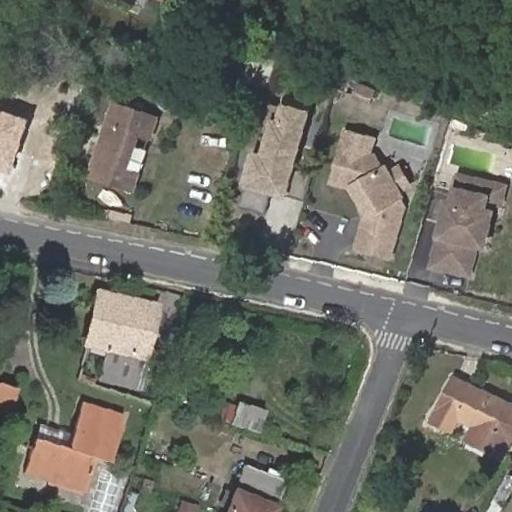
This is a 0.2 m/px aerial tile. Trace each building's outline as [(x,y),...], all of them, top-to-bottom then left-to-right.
[(76,103),(85,79),(69,73),(61,98),(76,103)] [(368,95),(372,84),(362,80),(358,79),(354,90),(368,95)] [(291,172),(307,108),(283,102),(281,110),(277,127),(271,125),(266,144),(262,160),(252,157),(238,210),(265,217),(271,195),(273,185),(287,189),(291,172)] [(90,176),(122,186),(128,168),(137,136),(149,140),(156,118),(113,104),(90,176)] [(277,127),(281,110),(267,106),(257,142),(266,144),(271,125),(277,127)] [(399,201),(402,199),(398,192),(388,175),(384,168),(381,170),(373,157),(368,156),(372,140),(343,133),(330,184),(350,189),(365,216),(367,219),(366,225),(362,228),(356,251),(390,260),(404,209),(399,201)] [(128,168),(122,186),(133,190),(138,172),(128,168)] [(409,186),(399,169),(388,175),(398,192),(409,186)] [(304,203),(310,177),(291,172),(287,189),(273,185),(271,195),(304,203)] [(485,241),(489,224),(483,214),(486,202),(490,185),(457,178),(451,206),(446,204),(432,269),(465,276),(471,246),(476,247),(477,246),(485,241)] [(501,205),(504,188),(490,185),(486,202),(501,205)] [(471,277),(477,246),(476,247),(471,246),(465,276),(471,277)] [(157,306),(98,292),(87,344),(110,350),(105,370),(140,379),(157,306)] [(140,379),(105,370),(103,380),(137,389),(140,379)] [(452,375),(429,421),(449,430),(455,417),(474,426),(491,395),(452,375)] [(17,389),(0,384),(0,414),(9,418),(17,389)] [(259,413),(263,400),(235,392),(231,406),(259,413)] [(511,428),(511,404),(491,395),(474,426),(467,439),(499,456),(506,441),(511,428)] [(109,461),(122,417),(81,405),(71,434),(67,448),(35,439),(24,473),(83,491),(95,457),(109,461)] [(40,424),(35,439),(67,448),(71,434),(40,424)] [(265,511),(269,502),(276,506),(286,483),(246,467),(228,511),(265,511)] [(134,475),(130,491),(140,494),(145,479),(134,475)] [(145,479),(140,494),(148,497),(153,482),(145,479)] [(196,511),(198,506),(181,500),(177,511),(196,511)] [(273,511),(276,506),(269,502),(265,511),(273,511)]
